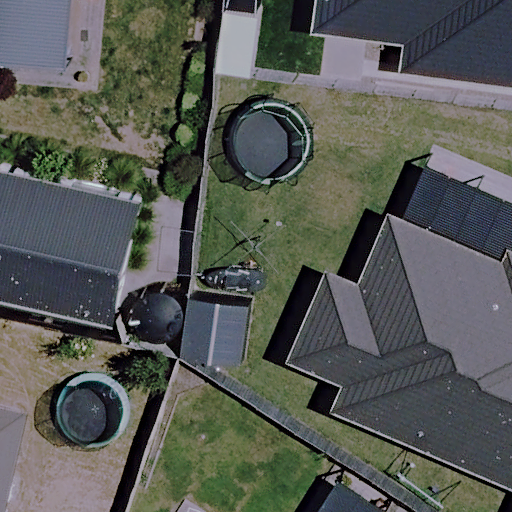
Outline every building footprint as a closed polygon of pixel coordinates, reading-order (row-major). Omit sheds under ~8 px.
[(0,0),(0,284),(125,313),(154,191),(0,154),(0,42),(4,0),(0,0)] [(511,0),(331,0),(329,22),(415,31),(411,70),(511,81),(511,0)] [(340,271),(306,363),(340,375),(330,404),(511,471),(511,229),(432,199),(423,223),(400,214),(374,284),(340,271)] [(0,511),(7,511),(30,406),(0,399),(0,511)] [(387,511),(386,511),(239,511),(221,501),(214,511),(387,511)]
